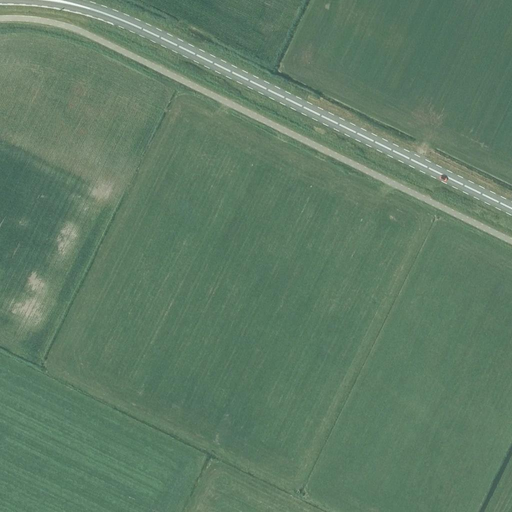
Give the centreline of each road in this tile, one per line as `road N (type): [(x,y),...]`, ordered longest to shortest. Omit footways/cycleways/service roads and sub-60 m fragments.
road 1 (unclassified): [(511,243),(70,28),(0,19)]
road 2 (secondary): [(511,211),(132,25),(51,0)]
